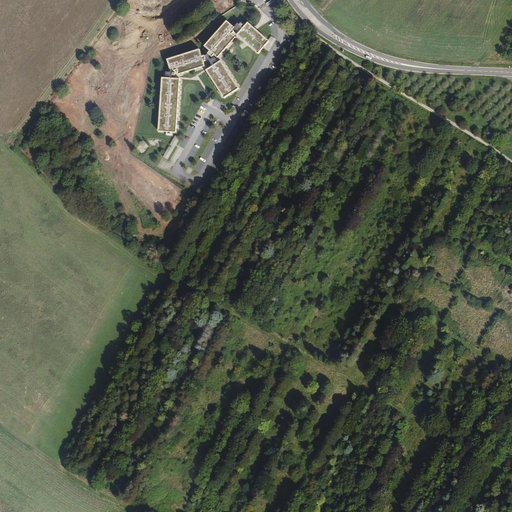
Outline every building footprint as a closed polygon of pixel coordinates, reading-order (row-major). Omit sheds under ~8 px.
[(230,18),(208,43),(214,48),(212,50),(216,53),(218,51),(221,55),(239,34),(235,31),(238,28),(236,27),(238,24),(230,18)] [(257,22),(252,18),(241,30),(262,49),(273,37),(259,24),(261,23),(259,21),(257,22)] [(204,45),(172,55),(176,65),(179,64),(180,66),(182,65),(184,70),(210,61),(208,56),(210,55),(209,51),(206,52),(204,45)] [(226,58),(212,67),(229,93),(243,84),(226,58)] [(184,75),(167,74),(164,127),(181,128),(184,75)] [(164,157),(168,160),(179,138),(174,135),(164,157)]
